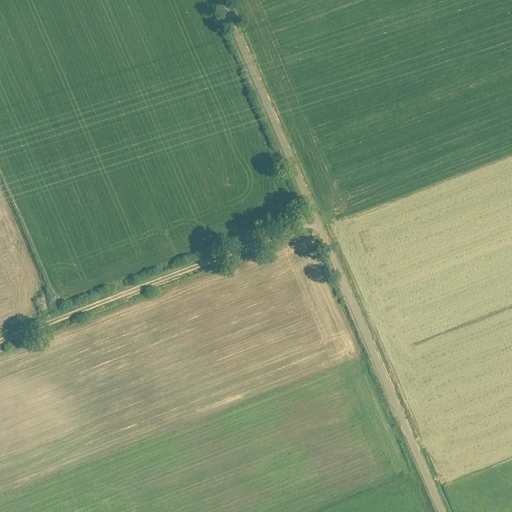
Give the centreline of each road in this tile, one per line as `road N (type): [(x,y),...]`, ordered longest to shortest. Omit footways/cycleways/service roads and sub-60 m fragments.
road 1 (unclassified): [(440,511),(221,0)]
road 2 (track): [(0,341),(313,217)]
